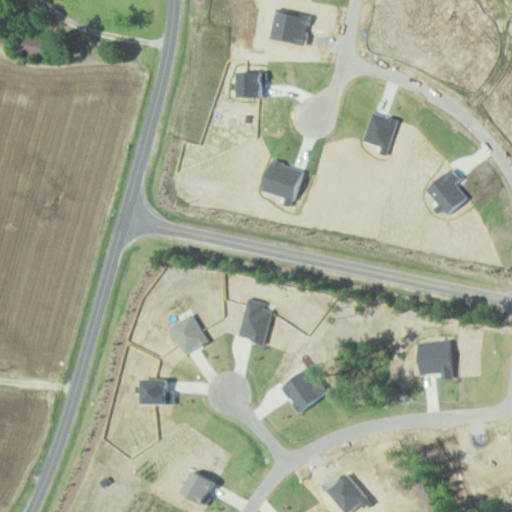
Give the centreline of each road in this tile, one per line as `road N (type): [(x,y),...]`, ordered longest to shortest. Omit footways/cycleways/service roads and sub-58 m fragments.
road 1 (tertiary): [(29,511),(58,444),(124,219),(174,0)]
road 2 (residential): [(124,219),(511,299)]
road 3 (residential): [(511,407),(379,424),(319,443),(275,474),(246,511)]
road 4 (residential): [(346,63),(413,83),(450,106),(511,175)]
road 5 (residential): [(314,116),(346,63),(356,0)]
